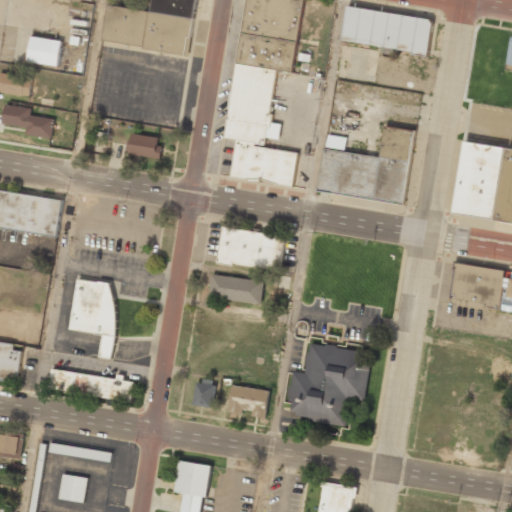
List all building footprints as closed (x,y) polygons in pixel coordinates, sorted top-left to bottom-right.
[(188,56),(196,0),(153,0),(152,11),(109,4),(102,43),(188,56)] [(247,0),(227,138),(236,140),(230,177),(293,187),(298,153),(267,148),(279,70),(295,73),(306,0),(247,0)] [(348,6),(342,42),(428,57),(434,20),(348,6)] [(29,63),(60,65),(62,40),(31,37),(29,63)] [(0,91),(30,98),(34,79),(2,72),(0,79),(0,91)] [(26,135),(52,138),(54,118),(31,116),(32,108),(6,105),(4,124),(27,127),(26,135)] [(417,132),(386,127),(381,156),(324,147),(317,190),(404,205),(417,132)] [(162,137),(132,134),(130,155),(160,158),(162,137)] [(511,148),(464,142),(455,214),(511,222),(511,148)] [(0,228),(58,237),(64,199),(0,189),(0,228)] [(241,229),(225,226),(219,263),(235,266),(235,263),(241,229)] [(256,231),(241,229),(235,263),(250,265),(256,231)] [(270,234),(256,231),(250,265),(265,268),(270,234)] [(285,236),(270,234),(265,268),(280,270),(285,236)] [(511,309),(511,279),(505,278),(506,270),(457,263),(451,300),(511,309)] [(262,305),(265,281),(212,274),(209,298),(262,305)] [(71,330),(104,335),(101,357),(110,358),(120,284),(78,279),(71,330)] [(0,379),(20,382),(24,345),(0,342),(0,379)] [(349,426),(352,400),(366,402),(373,351),(310,342),(305,373),(293,371),(286,417),(349,426)] [(133,402),(136,382),(52,369),(49,390),(133,402)] [(212,408),(216,382),(197,380),(194,405),(212,408)] [(244,413),(267,415),(269,389),(232,386),(230,413),(244,414),(244,413)] [(0,456),(22,457),(24,432),(0,430),(0,456)] [(113,451),(51,444),(50,454),(112,461),(113,451)] [(200,511),(203,496),(208,497),(212,465),(180,461),(176,492),(184,493),(181,511),(200,511)] [(89,478),(64,474),(60,499),(85,502),(89,478)] [(351,511),(355,486),(324,482),(320,511),(351,511)]
